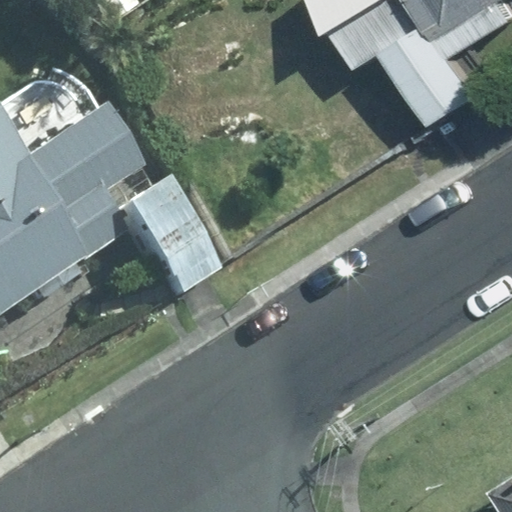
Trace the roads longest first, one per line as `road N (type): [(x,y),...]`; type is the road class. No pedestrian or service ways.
road 1 (residential): [(192,433),(511,226)]
road 2 (residential): [(192,433),(72,511)]
